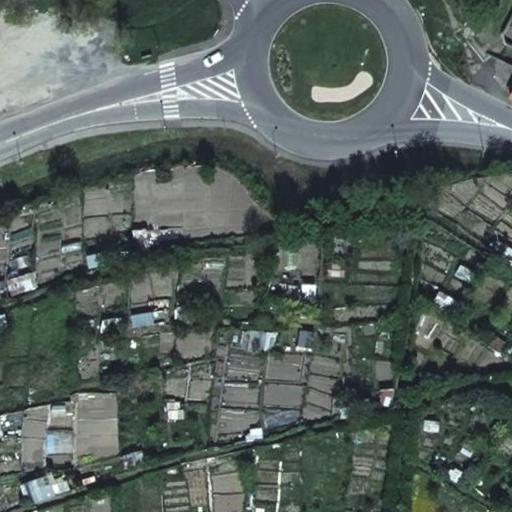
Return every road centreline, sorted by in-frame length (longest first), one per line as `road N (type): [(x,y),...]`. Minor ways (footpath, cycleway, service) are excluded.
road 1 (tertiary): [(0,146),(94,109),(247,71)]
road 2 (tertiary): [(247,71),(270,115),(293,131),(331,139),(361,131),(390,109),(407,72)]
